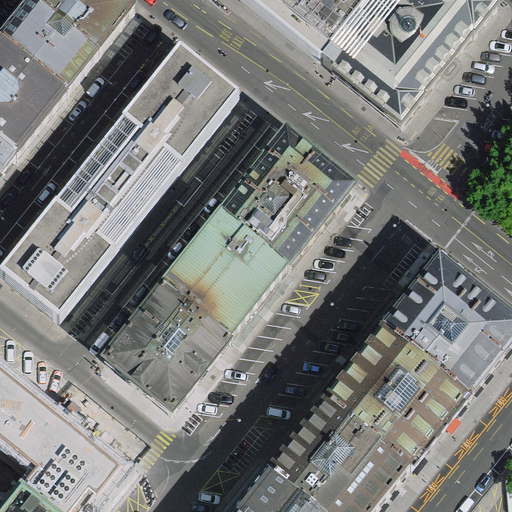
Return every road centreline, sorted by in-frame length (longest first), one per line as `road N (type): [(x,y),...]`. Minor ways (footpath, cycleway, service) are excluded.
road 1 (residential): [(289,91),(63,373)]
road 2 (residential): [(193,476),(421,201)]
road 3 (residential): [(0,230),(184,6)]
road 4 (secondary): [(421,201),(289,91)]
road 5 (residential): [(193,476),(63,373)]
road 6 (residential): [(511,82),(421,201)]
road 7 (secondary): [(289,91),(184,6)]
